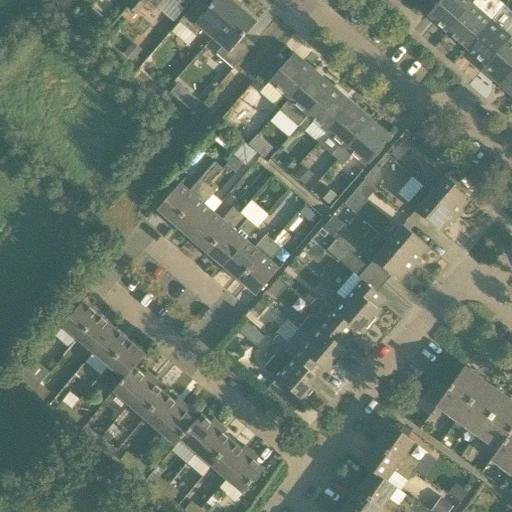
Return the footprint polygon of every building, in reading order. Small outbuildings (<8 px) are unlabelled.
[(133,0),(128,7),(137,15),(150,0),(133,0)] [(180,22),(197,37),(203,30),(213,39),(240,7),(232,0),(216,0),(214,3),(210,7),(209,8),(199,0),(198,0),(186,15),(180,22)] [(448,33),(476,0),(442,0),(436,7),(429,16),(448,33)] [(476,0),(448,33),(467,50),(492,20),(479,9),(486,0),(476,0)] [(240,7),(213,39),(223,47),(217,54),(234,69),(253,47),(243,38),(244,36),(256,23),(250,18),(252,17),(240,7)] [(93,8),(84,19),(94,28),(103,17),(93,8)] [(467,50),(486,66),(511,36),(511,14),(504,8),(492,21),(492,20),(467,50)] [(511,75),(511,36),(486,66),(482,70),(501,87),(511,75)] [(132,43),(123,54),(132,62),(142,50),(132,43)] [(284,66),(275,58),(256,80),(265,88),(260,93),(280,110),(314,70),(294,53),(284,66)] [(314,70),(280,110),(299,127),(333,87),(314,70)] [(511,75),(501,87),(511,96),(511,75)] [(179,84),(170,93),(179,101),(188,92),(179,84)] [(333,87),(299,127),(304,132),(314,121),(327,132),(353,103),(333,87)] [(372,120),(353,103),(327,132),(341,144),(331,155),(337,160),(372,120)] [(392,137),(372,120),(337,160),(343,165),(352,154),(366,166),(392,137)] [(250,144),(265,156),(275,143),(262,132),(257,138),(256,137),(250,144)] [(403,141),(391,155),(398,162),(410,148),(403,141)] [(245,143),(234,156),(244,165),(246,167),(257,154),(245,143)] [(292,154),(283,163),(292,171),(300,161),(292,154)] [(175,225),(208,185),(223,169),(215,161),(189,191),(180,183),(158,210),(175,225)] [(377,165),(364,178),(374,187),(383,178),(382,169),(377,165)] [(294,176),(305,185),(314,175),(304,166),(294,176)] [(471,199),(446,177),(431,193),(459,217),(465,210),(463,208),(471,199)] [(191,239),(213,212),(204,204),(216,192),(208,185),(175,225),(191,239)] [(317,194),(329,204),(337,196),(325,185),(317,194)] [(459,217),(431,193),(423,187),(409,204),(442,232),(452,221),(454,223),(459,217)] [(354,193),(345,204),(357,214),(365,203),(354,193)] [(295,194),(288,202),(298,210),(305,203),(295,194)] [(207,253),(241,213),(233,206),(222,220),(213,212),(191,239),(207,253)] [(306,207),(300,213),(310,221),(315,215),(306,207)] [(224,267),(246,241),(257,228),(241,213),(207,253),(224,267)] [(334,216),(324,228),(333,236),(343,224),(334,216)] [(389,242),(416,266),(422,259),(420,257),(429,248),(403,226),(389,242)] [(381,252),(374,260),(393,276),(399,282),(409,270),(411,272),(416,266),(389,242),(379,234),(375,239),(375,247),(381,252)] [(224,267),(240,281),(274,242),(266,235),(255,248),(246,241),(224,267)] [(340,261),(349,251),(348,250),(336,240),(327,250),(340,261)] [(240,281),(257,296),(280,269),(271,262),(282,249),(274,242),(240,281)] [(359,259),(349,251),(340,261),(359,278),(368,268),(359,259)] [(278,279),(271,287),(280,294),(287,286),(278,279)] [(362,280),(345,300),(372,324),(381,313),(372,305),(380,295),(362,280)] [(321,313),(326,307),(311,293),(305,300),(311,305),(321,313)] [(257,318),(271,304),(264,297),(250,312),(257,318)] [(328,320),(346,335),(354,327),(362,334),(372,324),(345,300),(328,320)] [(70,349),(78,340),(99,315),(83,302),(54,335),(70,349)] [(339,344),(346,335),(328,320),(321,313),(311,305),(305,311),(310,316),(299,329),(338,362),(347,352),(339,344)] [(78,340),(94,353),(115,329),(99,315),(78,340)] [(257,348),(266,337),(247,322),(239,332),(257,348)] [(115,329),(94,353),(109,367),(130,342),(125,337),(115,329)] [(283,337),(277,344),(294,359),(313,374),(320,366),(329,373),(338,362),(299,329),(288,342),(283,337)] [(124,380),(135,368),(136,368),(146,356),(130,342),(109,367),(124,380)] [(272,350),(276,355),(265,368),(304,402),(314,391),(305,383),(313,374),(294,359),(277,344),(272,350)] [(456,420),(484,381),(465,367),(449,390),(437,407),(456,420)] [(120,416),(129,405),(154,377),(147,372),(144,375),(136,368),(135,368),(124,380),(104,403),(120,416)] [(24,385),(33,393),(40,384),(30,377),(24,385)] [(129,405),(145,419),(166,394),(157,387),(160,383),(154,377),(129,405)] [(437,407),(449,390),(437,381),(418,408),(430,417),(437,407)] [(477,435),(505,396),(484,381),(456,420),(477,435)] [(50,392),(40,384),(33,393),(43,400),(50,392)] [(175,402),(166,394),(145,419),(160,432),(184,404),(178,398),(175,402)] [(499,451),(511,433),(511,401),(505,396),(477,435),(499,451)] [(56,410),(65,417),(72,409),(63,402),(56,410)] [(184,404),(160,432),(176,446),(181,440),(197,421),(196,421),(188,413),(191,410),(184,404)] [(76,426),(82,417),(72,409),(65,417),(76,426)] [(181,440),(196,453),(221,425),(214,419),(211,423),(202,415),(197,420),(196,421),(197,421),(181,440)] [(227,431),(221,425),(196,453),(212,466),(233,442),(224,434),(227,431)] [(391,425),(376,444),(415,472),(415,471),(425,478),(430,470),(407,453),(415,442),(391,425)] [(86,426),(79,434),(96,447),(103,439),(86,426)] [(511,475),(511,473),(511,433),(499,451),(492,461),(511,475)] [(118,451),(112,446),(103,439),(96,447),(112,459),(118,451)] [(233,442),(212,466),(227,480),(252,452),(245,446),(242,450),(233,442)] [(362,464),(372,471),(387,482),(387,481),(394,471),(408,481),(415,472),(376,444),(362,464)] [(131,468),(137,460),(127,452),(121,460),(131,468)] [(252,452),(227,480),(243,493),(264,469),(255,461),(258,457),(252,452)] [(147,467),(137,460),(131,468),(141,476),(147,467)] [(397,488),(387,481),(387,482),(372,471),(358,490),(388,511),(400,511),(403,509),(389,499),(397,488)] [(163,493),(170,485),(160,477),(153,485),(163,493)] [(455,483),(448,493),(461,502),(468,492),(455,483)] [(179,492),(170,485),(163,493),(173,501),(179,492)] [(388,511),(358,490),(344,510),(346,511),(388,511)] [(449,511),(453,506),(441,498),(432,511),(449,511)] [(187,511),(199,511),(202,509),(192,502),(185,510),(187,511)]
